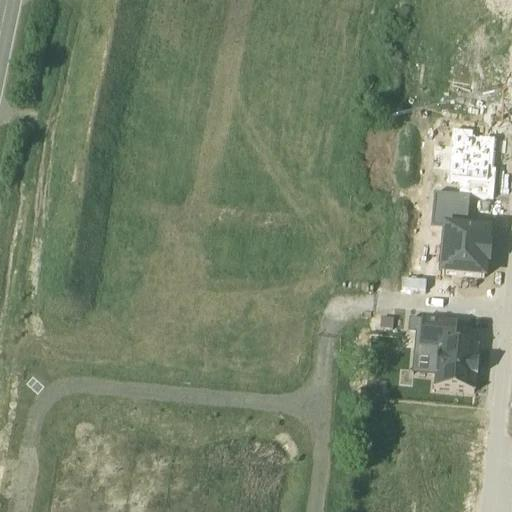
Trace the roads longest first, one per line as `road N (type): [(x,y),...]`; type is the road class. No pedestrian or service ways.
road 1 (residential): [(508,315),(490,511)]
road 2 (residential): [(508,315),(382,302)]
